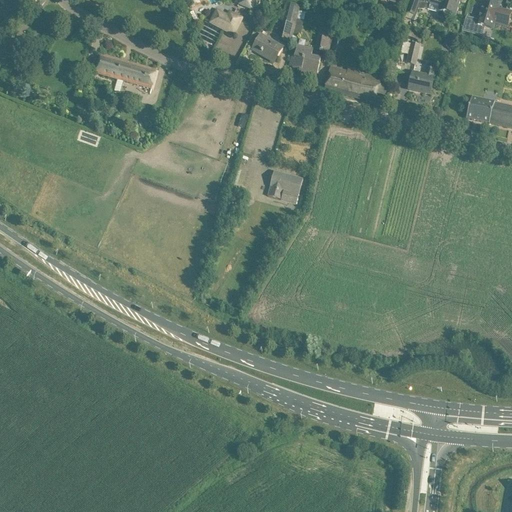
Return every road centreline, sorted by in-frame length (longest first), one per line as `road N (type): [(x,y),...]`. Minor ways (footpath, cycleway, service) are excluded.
road 1 (unclassified): [(511,147),(198,71),(62,0)]
road 2 (primary): [(435,406),(229,353),(117,299),(0,226)]
road 3 (primary): [(0,249),(182,356),(311,406),(421,433)]
